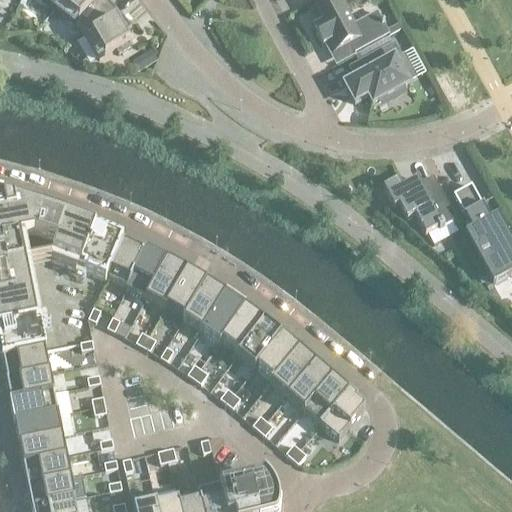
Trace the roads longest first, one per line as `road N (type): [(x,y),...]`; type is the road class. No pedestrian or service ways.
road 1 (residential): [(0,181),(71,203),(192,258),(377,400),(387,437),(374,464),(354,480),(300,495),(294,511)]
road 2 (residential): [(151,0),(257,112),(341,145)]
road 3 (residential): [(341,145),(262,0)]
road 4 (residential): [(341,145),(407,143),(499,107)]
